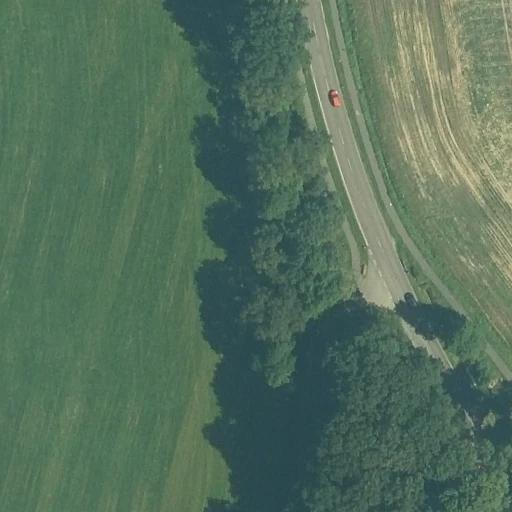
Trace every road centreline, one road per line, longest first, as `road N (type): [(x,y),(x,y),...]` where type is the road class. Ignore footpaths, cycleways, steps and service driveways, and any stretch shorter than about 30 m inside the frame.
road 1 (tertiary): [(391,275),(351,163),(309,0)]
road 2 (residential): [(306,511),(320,348),(391,275)]
road 3 (tertiary): [(511,476),(391,275)]
